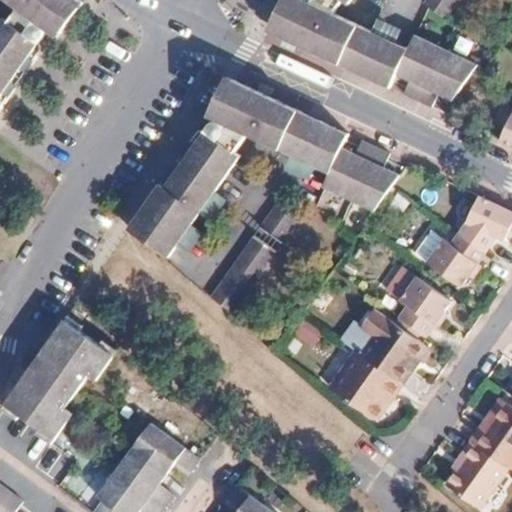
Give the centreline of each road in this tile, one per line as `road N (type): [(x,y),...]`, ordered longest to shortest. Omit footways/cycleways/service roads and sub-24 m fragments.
road 1 (track): [(43,227),(375,511)]
road 2 (tertiary): [(175,21),(511,179)]
road 3 (residential): [(175,21),(10,277)]
road 4 (residential): [(406,446),(511,302)]
